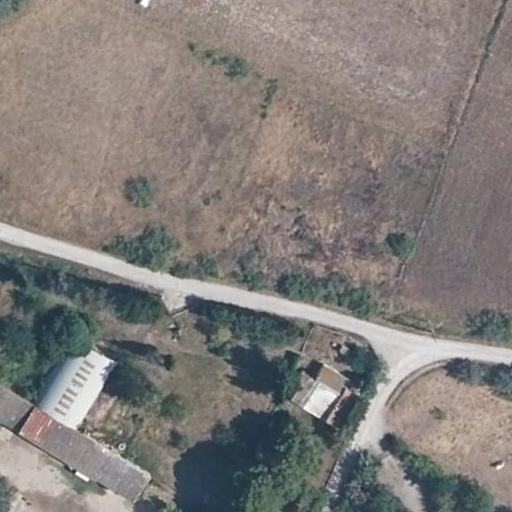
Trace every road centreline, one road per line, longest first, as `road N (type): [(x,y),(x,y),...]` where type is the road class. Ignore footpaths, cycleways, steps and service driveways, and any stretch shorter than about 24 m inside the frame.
road 1 (unclassified): [(0,233),(511,356)]
road 2 (track): [(403,332),(390,384),(333,511)]
